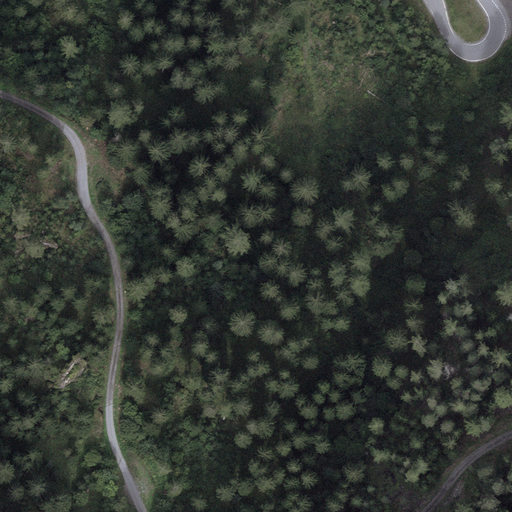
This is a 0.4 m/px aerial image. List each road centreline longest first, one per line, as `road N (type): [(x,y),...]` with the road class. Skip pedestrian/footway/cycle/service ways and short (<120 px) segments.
road 1 (track): [(0,95),(58,122),(77,144),(86,204),(121,290),(109,413),(126,493),(140,511)]
road 2 (unclassified): [(483,0),(499,31),(491,45),(468,55),(452,49),(431,0)]
road 3 (track): [(431,511),(463,460),(511,427)]
